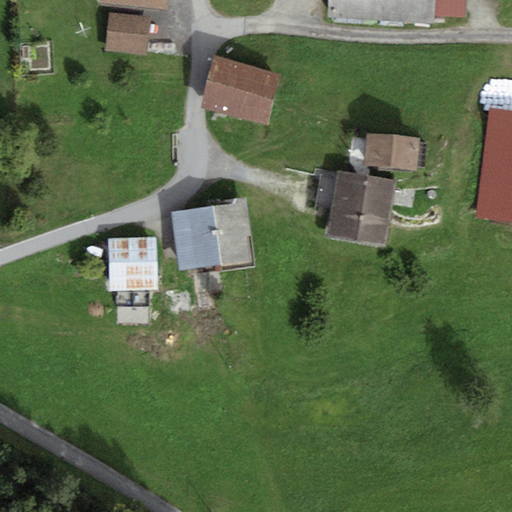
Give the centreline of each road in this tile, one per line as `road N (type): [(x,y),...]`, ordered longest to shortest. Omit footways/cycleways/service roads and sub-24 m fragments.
road 1 (unclassified): [(0,257),(152,206),(183,186),(201,19)]
road 2 (residential): [(511,47),(201,19)]
road 3 (unclassified): [(156,511),(0,416)]
